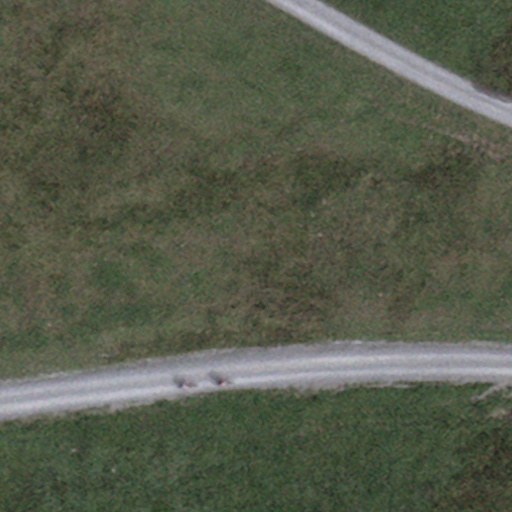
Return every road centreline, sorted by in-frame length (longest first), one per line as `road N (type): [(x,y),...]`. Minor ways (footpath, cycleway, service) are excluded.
road 1 (track): [(0,401),(228,370),(511,368)]
road 2 (track): [(511,122),(279,0)]
